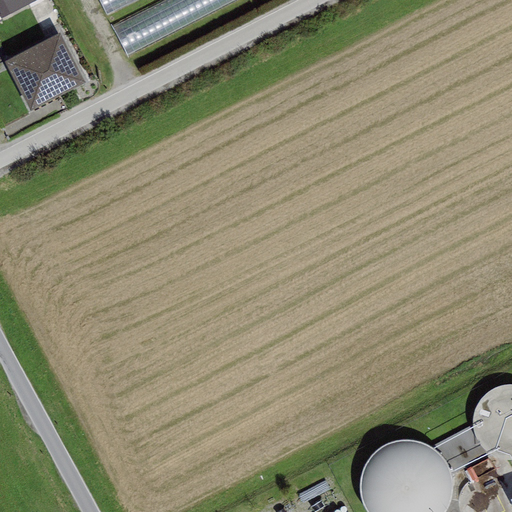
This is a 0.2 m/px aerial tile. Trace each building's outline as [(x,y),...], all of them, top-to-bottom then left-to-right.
[(0,0),(0,10),(5,20),(37,0),(0,0)] [(98,0),(107,16),(137,0),(98,0)] [(162,0),(112,26),(128,56),(237,0),(162,0)] [(59,36),(3,64),(29,114),(85,85),(59,36)] [(478,452),(511,452),(511,389),(479,389),(478,452)] [(370,511),(454,511),(452,451),(368,455),(370,511)]
